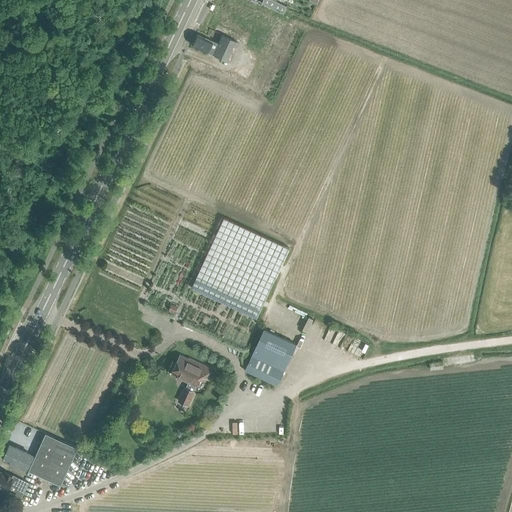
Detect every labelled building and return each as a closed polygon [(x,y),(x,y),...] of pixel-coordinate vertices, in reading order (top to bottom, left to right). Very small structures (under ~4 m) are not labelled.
[(283,11),(285,4),(275,0),(272,0),(270,6),(283,11)] [(193,40),(194,41),(191,45),(227,62),(236,42),(222,35),(218,44),(204,37),(204,38),(196,35),(196,36),(195,36),(193,40)] [(207,253),(191,288),(194,289),(257,318),(258,316),(273,283),(289,248),(223,218),(207,253)] [(263,329),(244,370),(277,385),(296,345),(297,344),(296,343),(280,336),(274,333),(264,328),(263,329)] [(188,382),(186,388),(193,391),(196,386),(197,386),(202,375),(210,378),(214,369),(188,358),(188,359),(180,355),(171,374),(188,382)] [(442,362),(429,363),(430,370),(443,368),(442,362)] [(194,391),(193,391),(186,388),(185,387),(179,401),(188,405),(194,391)] [(284,428),(286,401),(282,401),(280,422),(278,422),(278,427),(284,428)] [(44,433),(34,455),(27,470),(60,485),(77,447),(44,433)] [(27,470),(34,455),(8,444),(1,459),(27,470)] [(0,486),(6,489),(13,493),(20,496),(21,496),(27,482),(19,479),(4,472),(3,473),(0,471),(0,486)]
